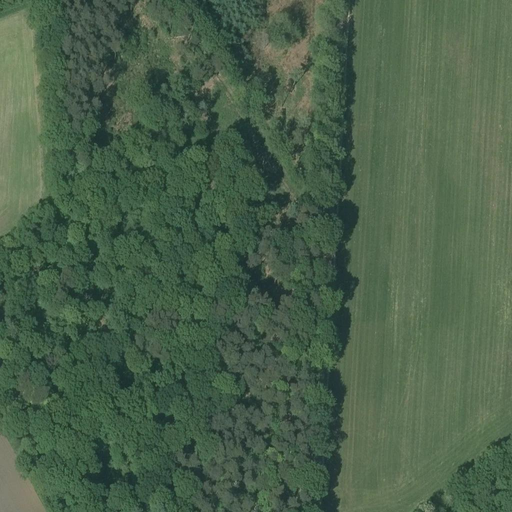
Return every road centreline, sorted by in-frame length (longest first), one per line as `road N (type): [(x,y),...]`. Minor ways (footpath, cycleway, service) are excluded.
road 1 (track): [(62,511),(40,245),(222,62)]
road 2 (track): [(345,0),(313,511)]
road 3 (track): [(332,228),(190,0)]
